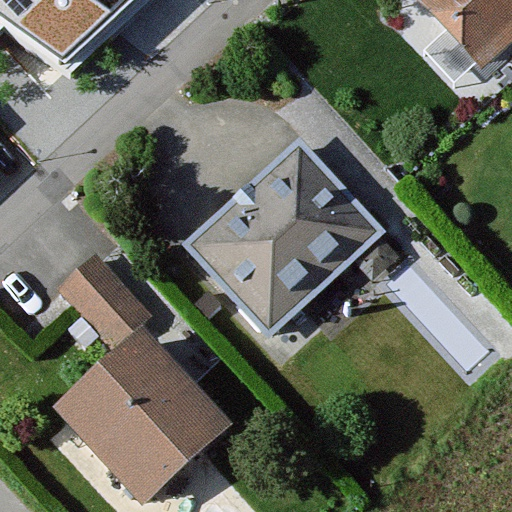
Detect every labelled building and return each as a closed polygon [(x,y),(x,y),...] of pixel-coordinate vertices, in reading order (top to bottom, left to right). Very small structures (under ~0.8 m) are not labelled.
[(0,0),(0,29),(2,27),(69,75),(149,0),(0,0)] [(511,0),(415,0),(478,70),(511,39),(511,0)] [(300,145),(181,255),(264,344),(384,234),(300,145)] [(98,259),(60,293),(116,354),(135,336),(153,320),(98,259)] [(116,354),(53,413),(144,510),(226,433),(135,336),(116,354)]
